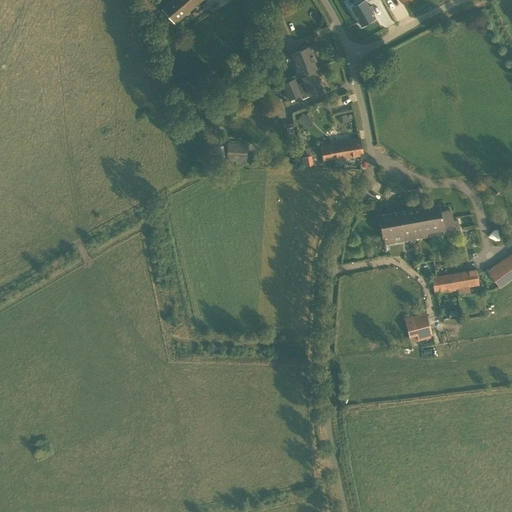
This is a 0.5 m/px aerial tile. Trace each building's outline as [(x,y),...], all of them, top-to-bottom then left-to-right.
[(171,0),(161,9),(174,24),(201,0),(171,0)] [(368,0),(364,0),(352,7),(363,26),(378,18),(368,0)] [(309,46),(305,48),(292,54),(301,75),(313,70),(316,69),(311,56),(313,55),(309,46)] [(313,70),(301,75),(304,82),(296,85),(294,79),(283,84),(290,99),(300,95),(302,99),(310,95),(310,96),(322,91),(313,70)] [(301,114),(298,119),(309,127),(313,121),(301,114)] [(292,122),(285,124),(288,140),(295,139),(292,122)] [(363,154),(360,139),(360,138),(321,145),(323,160),(341,157),(341,159),(363,154)] [(247,144),(227,142),(226,164),(233,164),(233,161),(235,161),(235,164),(241,164),(241,162),(246,162),(247,144)] [(311,155),(302,157),(303,166),(313,165),(311,155)] [(440,204),(407,210),(412,239),(449,233),(447,225),(453,224),(450,210),(441,211),(440,204)] [(399,233),(400,241),(412,239),(407,210),(378,215),(382,236),(399,233)] [(500,288),(511,278),(511,252),(487,271),(500,288)] [(455,274),(457,288),(478,284),(476,270),(455,274)] [(433,277),(435,291),(436,294),(457,290),(456,288),(457,288),(455,274),(433,277)] [(412,316),(418,340),(432,337),(426,312),(412,316)]
